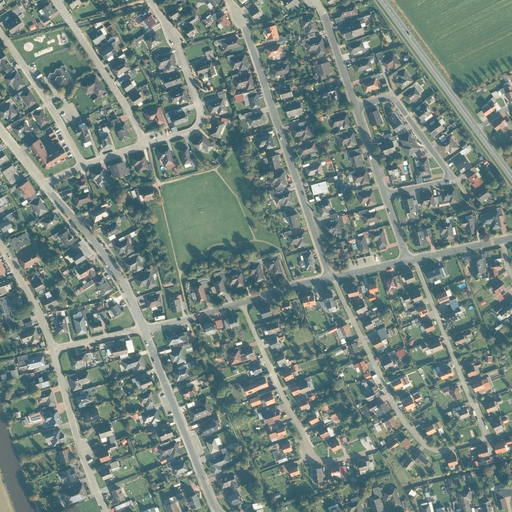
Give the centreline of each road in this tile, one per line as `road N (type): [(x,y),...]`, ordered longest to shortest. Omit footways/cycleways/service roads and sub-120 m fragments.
road 1 (residential): [(415,259),(487,438),(441,450),(408,427),(388,396),(333,278)]
road 2 (residential): [(333,278),(245,25),(227,0)]
road 3 (residential): [(375,449),(315,458),(242,302)]
road 4 (residential): [(354,106),(393,99),(447,169),(444,181),(386,195)]
road 5 (residential): [(218,511),(145,329)]
road 6 (residential): [(145,144),(192,130),(201,117),(186,66),(150,0)]
road 7 (residential): [(145,329),(97,245),(44,185)]
road 8 (residential): [(107,511),(54,348)]
road 9 (residential): [(145,144),(55,0)]
road 10 (secondary): [(476,129),(382,0)]
road 11 (residential): [(83,165),(0,30)]
road 12 (residential): [(54,348),(0,240)]
